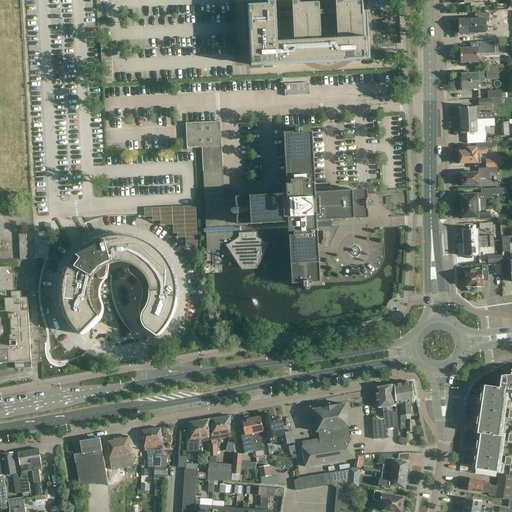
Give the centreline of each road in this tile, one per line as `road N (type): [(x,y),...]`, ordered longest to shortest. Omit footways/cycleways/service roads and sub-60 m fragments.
road 1 (tertiary): [(436,318),(425,0)]
road 2 (secondary): [(301,359),(0,408)]
road 3 (secondary): [(0,431),(294,379)]
road 4 (residential): [(432,511),(444,436),(438,371)]
road 5 (secondary): [(294,379),(416,359)]
